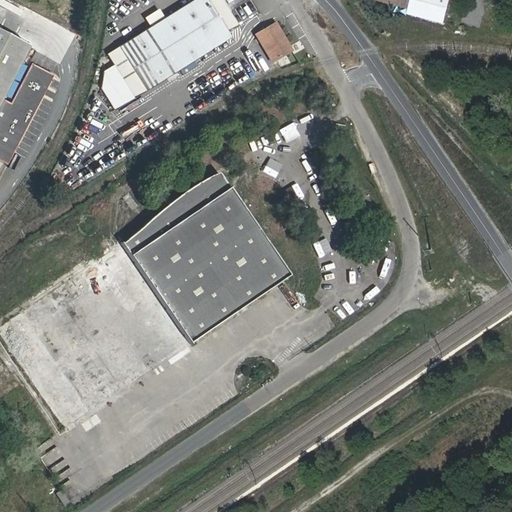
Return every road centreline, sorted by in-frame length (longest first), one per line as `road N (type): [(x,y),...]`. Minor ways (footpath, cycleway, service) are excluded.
road 1 (unclassified): [(90,511),(401,293),(413,258),(404,210),(341,85)]
road 2 (tertiary): [(511,266),(380,70)]
